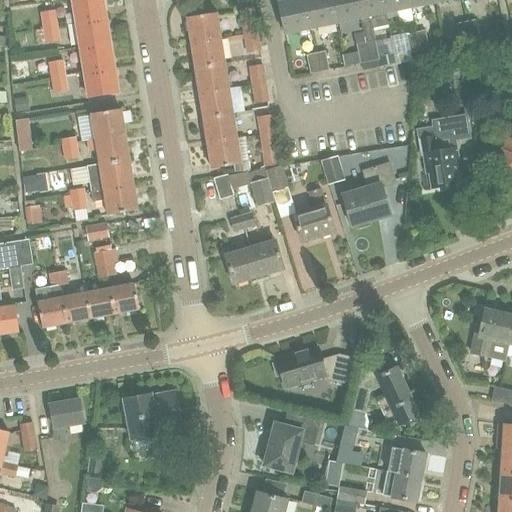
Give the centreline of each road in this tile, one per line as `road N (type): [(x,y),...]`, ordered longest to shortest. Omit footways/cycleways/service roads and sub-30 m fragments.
road 1 (residential): [(204,343),(143,0)]
road 2 (residential): [(450,511),(459,425),(401,284)]
road 3 (residential): [(0,384),(204,343)]
road 4 (residential): [(204,343),(401,284)]
road 5 (residential): [(203,511),(217,440),(204,343)]
